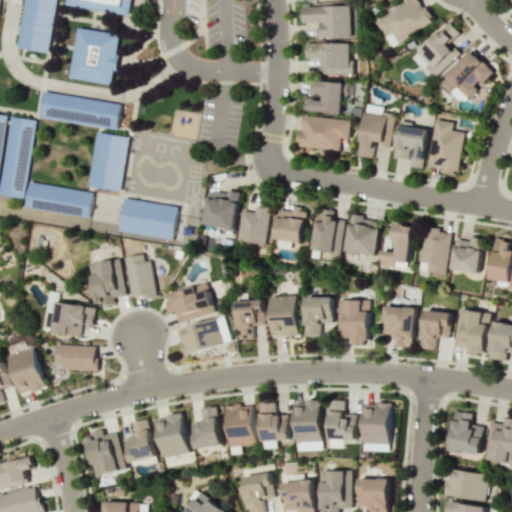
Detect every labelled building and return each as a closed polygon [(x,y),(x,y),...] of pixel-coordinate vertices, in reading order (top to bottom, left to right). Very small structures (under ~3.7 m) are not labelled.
[(25,0),(56,0),(48,52),(18,47),(20,31),(18,31),(19,23),(22,23),(25,0)] [(131,0),(129,14),(66,4),(66,0),(131,0)] [(410,0),(375,19),(389,46),(433,23),(420,0),(410,0)] [(350,37),(349,5),(302,6),(302,23),(318,22),(318,37),(350,37)] [(460,54),(449,43),(460,33),(449,21),(412,57),(424,70),(427,67),(436,76),(460,54)] [(78,26),(120,33),(116,53),(119,54),(117,70),(114,69),(111,84),(70,77),(78,26)] [(306,58),(320,58),(320,74),(352,74),(352,58),(349,58),(348,42),(305,43),(306,58)] [(439,82),(457,100),(463,94),(468,99),(478,89),(476,88),(494,71),(473,49),(439,82)] [(44,90),(121,103),(117,129),(40,116),(44,90)] [(0,112),(8,114),(0,159),(0,112)] [(358,156),(373,157),(374,143),(390,145),(394,116),(363,112),(358,156)] [(0,181),(11,115),(37,120),(23,198),(0,193),(0,181)] [(339,149),(340,137),(349,138),(350,118),(302,116),(302,130),(298,129),(298,147),(339,149)] [(458,173),(464,131),(452,130),(453,121),(435,119),(428,166),(442,168),(442,171),(458,173)] [(428,128),(398,125),(395,157),(407,158),(408,146),(414,146),(412,166),(424,167),(428,128)] [(97,131),(130,136),(121,190),(89,184),(97,131)] [(29,181),(94,192),(90,218),(25,206),(29,181)] [(205,225),(235,229),(240,192),(233,191),(233,194),(209,191),(205,225)] [(125,197),(179,206),(174,239),(120,230),(125,197)] [(269,207),(257,206),(256,211),(242,210),(239,241),(266,243),(269,207)] [(280,209),(276,243),(290,245),(290,242),(302,243),(307,207),(293,206),(293,211),(280,209)] [(312,249),(336,253),(342,219),(333,217),(334,213),(318,211),(312,249)] [(376,255),(381,220),(351,215),(345,250),(376,255)] [(413,225),(394,223),(392,239),(398,240),(396,251),(381,249),(379,264),(408,268),(413,225)] [(450,231),(424,228),(419,270),(445,274),(450,231)] [(452,270),(479,272),(482,237),(471,236),(470,240),(455,239),(452,270)] [(490,279),(497,280),(497,282),(506,284),(505,287),(511,287),(511,248),(510,248),(511,241),(495,239),(490,279)] [(152,260),(145,261),(144,254),(126,256),(131,297),(144,295),(144,298),(156,297),(152,260)] [(92,274),(98,305),(115,302),(114,297),(127,295),(121,258),(97,262),(99,273),(92,274)] [(179,322),(215,313),(208,283),(166,294),(171,312),(176,311),(179,322)] [(270,296),(297,294),(300,335),(285,337),(284,333),(273,334),(270,296)] [(305,295),(332,296),(332,322),(321,322),(320,336),(305,335),(305,295)] [(236,300),(264,299),(265,325),(254,325),(254,338),(238,339),(236,300)] [(337,300),(369,300),(369,339),(362,339),(362,344),(351,344),(351,337),(336,337),(336,328),(338,328),(337,300)] [(96,307),(57,302),(53,332),(81,335),(82,324),(94,325),(96,307)] [(385,306),(405,307),(405,305),(417,305),(414,337),(413,337),(413,347),(395,345),(396,333),(384,332),(385,306)] [(425,309),(452,312),(449,337),(436,336),(435,349),(421,347),(425,309)] [(485,355),(490,313),(459,309),(454,345),(467,347),(467,353),(485,355)] [(231,343),(225,317),(178,327),(184,353),(231,343)] [(511,322),(494,320),(489,358),(507,360),(508,352),(511,352),(511,322)] [(55,363),(62,363),(62,369),(97,370),(98,345),(56,344),(55,363)] [(45,387),(35,348),(9,354),(19,394),(45,387)] [(0,362),(0,403),(5,402),(0,389),(12,385),(4,361),(0,362)] [(294,403),(295,443),(323,442),(322,399),(307,399),(307,402),(294,403)] [(329,399),(345,399),(345,414),(349,414),(349,413),(357,413),(356,440),(328,439),(329,399)] [(259,402),(262,442),(290,439),(288,414),(276,415),(274,401),(259,402)] [(365,403),(376,404),(376,401),(391,402),(389,444),(363,443),(365,403)] [(226,405),(234,405),(234,403),(240,403),(241,405),(254,404),(256,445),(229,447),(226,405)] [(223,444),(217,406),(201,408),(203,422),(192,423),(195,448),(223,444)] [(484,426),(472,424),(473,413),(455,410),(450,450),(480,454),(484,426)] [(190,453),(182,412),(155,418),(163,458),(190,453)] [(129,462),(156,456),(148,419),(133,422),(136,437),(124,439),(129,462)] [(511,419),(504,419),(504,423),(490,422),(484,459),(511,462),(511,419)] [(104,473),(126,468),(117,431),(104,434),(103,430),(86,434),(93,464),(101,462),(104,473)] [(0,488),(28,484),(26,469),(35,468),(33,457),(0,462),(0,488)] [(488,473),(449,468),(445,495),(485,500),(488,473)] [(353,508),(352,470),(329,470),(329,481),(321,481),(321,511),(339,511),(340,508),(353,508)] [(264,511),(265,511),(263,499),(275,497),(270,472),(244,476),(249,511),(264,511)] [(370,511),(388,511),(389,478),(359,477),(359,506),(371,506),(370,511)] [(0,511),(40,511),(43,511),(37,486),(0,494),(0,511)] [(184,511),(228,511),(200,491),(184,511)] [(138,511),(139,502),(104,501),(103,511),(138,511)] [(484,511),(485,505),(447,502),(446,511),(484,511)]
